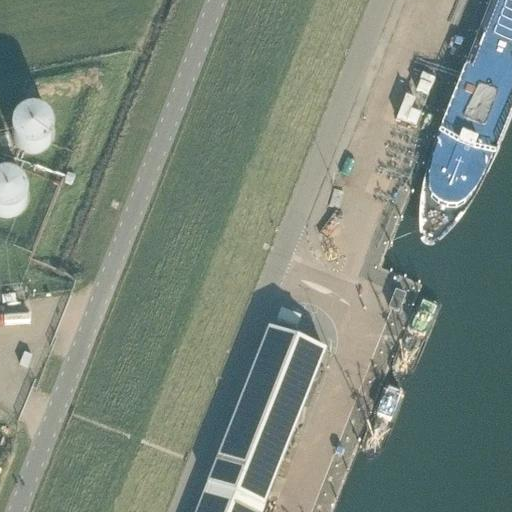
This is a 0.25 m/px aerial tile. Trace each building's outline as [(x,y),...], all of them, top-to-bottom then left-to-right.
[(59,141),(59,135),(57,129),(54,124),(50,120),(44,117),(38,116),(32,117),(27,120),(23,124),(20,129),(18,135),(19,141),(21,147),(25,152),(30,155),(36,157),(42,156),(48,155),(53,151),(56,146),(59,141)] [(27,204),(28,199),(26,193),(24,189),(20,185),(15,182),(10,181),(5,181),(0,181),(0,218),(2,220),(8,221),(13,220),(18,217),(22,214),(26,209),(27,204)] [(397,294),(390,310),(399,314),(406,297),(397,294)] [(281,313),(277,323),(296,330),(300,321),(281,313)] [(268,334),(198,511),(262,511),(291,438),(323,355),(268,334)]
